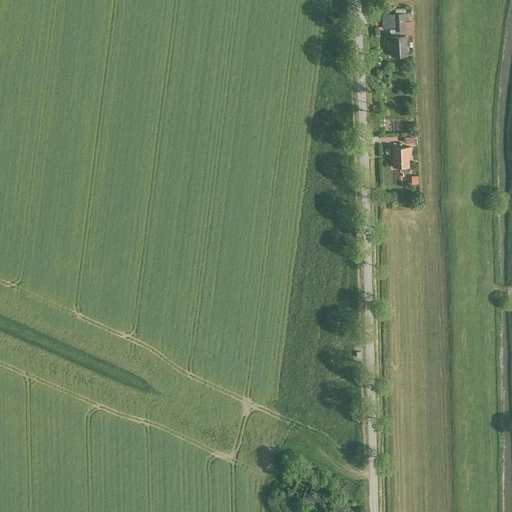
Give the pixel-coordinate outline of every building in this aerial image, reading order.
[(394,25),(394,10),(381,11),(382,25),(389,25),(394,25)] [(389,25),(389,34),(406,33),(406,32),(406,18),(405,10),(394,10),(394,25),(389,25)] [(406,33),(389,34),(389,37),(386,37),(386,45),(390,45),(390,54),(407,53),(406,33)] [(392,145),(393,165),(409,165),(408,150),(411,150),(411,144),(392,145)] [(323,485),(299,475),(291,495),(315,505),(323,485)]
